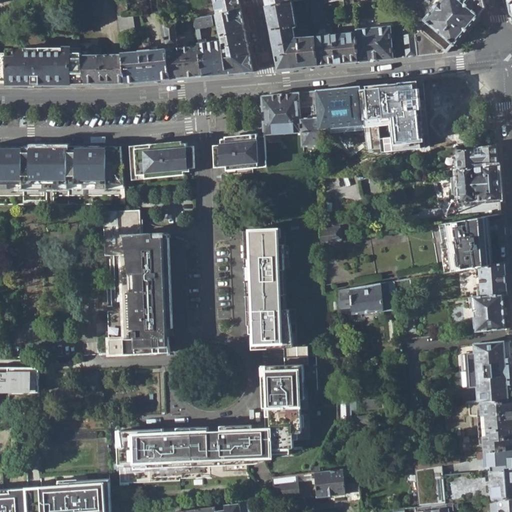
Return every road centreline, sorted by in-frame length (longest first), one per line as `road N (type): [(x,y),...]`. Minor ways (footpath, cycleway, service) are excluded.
road 1 (residential): [(199,88),(209,335)]
road 2 (residential): [(209,335),(178,351),(170,374),(176,399),(209,418),(235,411),(251,390),(245,352),(223,337)]
road 3 (secondary): [(501,59),(269,83)]
road 4 (secondary): [(199,88),(0,96)]
road 5 (residential): [(501,59),(511,190)]
